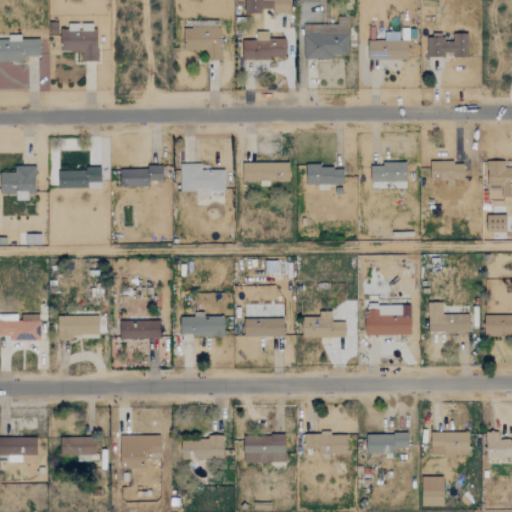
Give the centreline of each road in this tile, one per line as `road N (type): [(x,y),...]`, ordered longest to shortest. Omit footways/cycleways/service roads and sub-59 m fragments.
road 1 (residential): [(0,114),(511,110)]
road 2 (residential): [(0,385),(511,381)]
